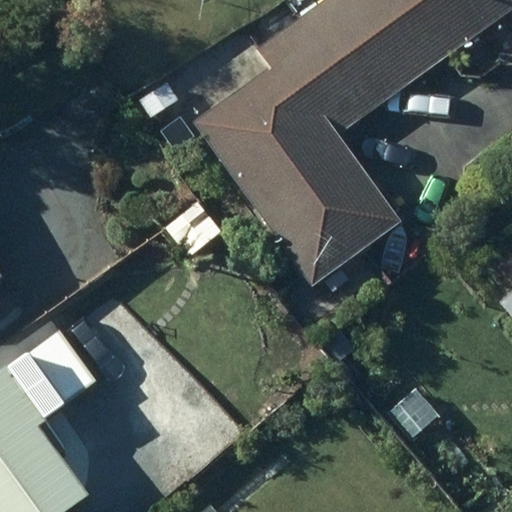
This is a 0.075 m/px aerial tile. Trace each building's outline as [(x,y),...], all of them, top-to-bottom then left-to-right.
[(511,0),(326,0),(253,53),(266,72),(190,127),(308,291),(395,228),(333,141),(511,10),(511,0)] [(164,85),(137,101),(149,120),(175,104),(164,85)] [(224,237),(199,204),(167,227),(193,261),(224,237)] [(511,296),(495,311),(511,331),(511,296)] [(54,330),(58,335),(26,357),(64,410),(120,370),(79,312),(54,330)] [(320,345),(335,366),(353,352),(338,332),(320,345)] [(2,376),(0,377),(0,511),(70,511),(80,506),(30,436),(40,429),(2,376)] [(386,418),(409,443),(436,419),(414,394),(386,418)] [(215,455),(201,438),(186,450),(201,467),(215,455)]
